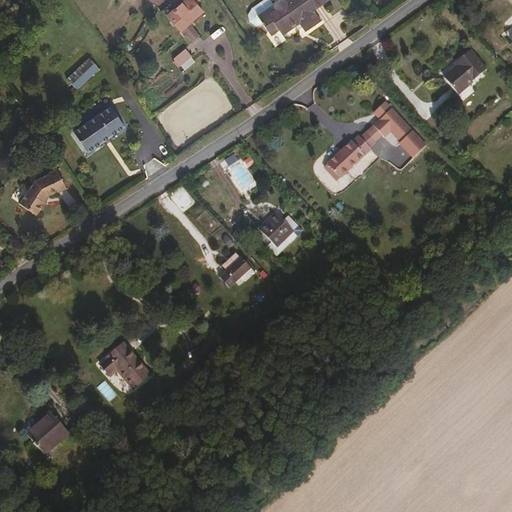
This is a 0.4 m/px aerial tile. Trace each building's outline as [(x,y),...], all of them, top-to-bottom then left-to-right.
[(192,27),(205,14),(190,0),(187,0),(172,15),(176,19),(170,25),(181,37),(184,36),(195,47),(202,40),(193,30),(192,27)] [(261,15),(276,3),(273,0),(261,0),(260,1),(253,6),(250,10),(247,15),(257,25),(266,22),(261,15)] [(314,10),(327,0),(296,0),(287,6),(283,9),(278,2),(276,3),(261,15),(266,22),(271,30),(279,25),(284,32),(294,25),(300,21),(303,26),(306,31),(322,21),(314,10)] [(287,6),(282,0),(278,2),(283,9),(287,6)] [(303,26),(300,21),(294,25),(297,30),(303,26)] [(219,27),(225,35),(232,29),(226,22),(219,27)] [(459,93),(488,70),(473,50),(458,62),(461,66),(447,79),(459,93)] [(184,74),(195,62),(188,54),(176,66),(184,74)] [(80,88),(102,68),(92,57),(70,77),(80,88)] [(85,154),(123,128),(108,107),(71,133),(85,154)] [(412,129),(398,142),(412,158),(427,145),(412,129)] [(343,180),(373,151),(372,150),(378,144),(369,134),(363,140),(361,138),(355,144),(352,142),(329,164),(343,180)] [(458,140),(451,146),(456,152),(463,147),(458,140)] [(343,180),(329,164),(325,168),(340,183),(343,180)] [(20,203),(37,216),(64,180),(46,167),(20,203)] [(305,231),(295,220),(290,224),(289,224),(281,215),(278,213),(261,229),(278,248),(295,233),(298,236),(305,231)] [(230,289),(251,269),(241,257),(226,272),(228,274),(222,279),(230,289)] [(203,358),(216,346),(209,339),(196,351),(203,358)] [(150,377),(126,345),(101,364),(111,378),(119,372),(133,391),(150,377)] [(105,381),(97,387),(108,401),(116,395),(105,381)] [(47,453),(71,430),(52,411),(27,434),(47,453)]
